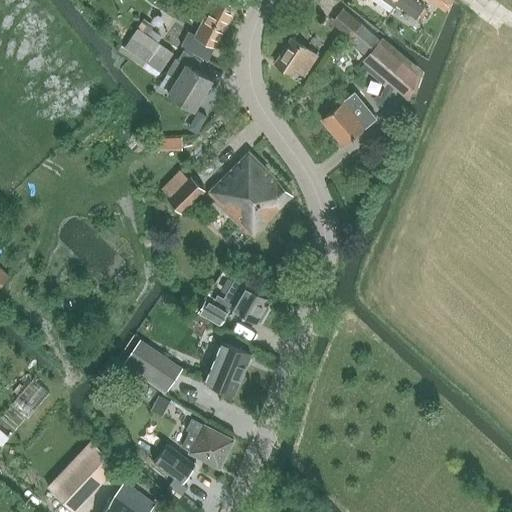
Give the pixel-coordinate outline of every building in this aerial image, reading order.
[(207,60),(214,48),(236,7),(223,0),(196,0),(195,2),(209,9),(195,35),(188,31),(180,45),(207,60)] [(330,0),(322,12),(334,20),(344,4),(338,0),(330,0)] [(389,0),(416,18),(424,8),(412,0),(389,0)] [(346,5),(333,22),(347,32),(359,15),(346,5)] [(155,26),(145,18),(125,47),(121,44),(117,51),(160,80),(166,72),(162,69),(174,52),(156,39),(159,34),(153,30),(155,26)] [(176,50),(187,29),(171,21),(161,42),(176,50)] [(364,22),(347,40),(366,57),(382,38),(364,22)] [(304,76),(317,56),(291,38),(275,63),(292,74),(295,69),(304,76)] [(364,63),(365,64),(363,66),(386,86),(381,96),(379,94),(374,97),(383,107),(393,85),(410,100),(416,92),(408,85),(421,70),(382,38),(366,57),(347,40),(367,58),(364,63)] [(193,109),(200,97),(211,79),(195,69),(201,59),(183,49),(177,60),(185,65),(168,94),(193,109)] [(343,145),(365,127),(351,110),(354,107),(346,98),(321,119),(343,145)] [(250,236),(292,195),(248,152),(207,194),(250,236)] [(181,212),(203,189),(190,176),(168,199),(181,212)] [(256,323),(270,300),(234,279),(223,300),(218,297),(214,305),(205,299),(198,312),(220,325),(227,312),(229,308),(256,323)] [(227,409),(251,354),(221,341),(198,397),(227,409)] [(137,368),(168,389),(181,369),(150,347),(137,368)] [(30,417),(50,393),(39,383),(18,408),(30,417)] [(219,468),(233,440),(191,418),(186,429),(189,431),(181,446),(190,451),(189,453),(219,468)] [(0,448),(10,438),(0,429),(0,448)] [(73,510),(116,465),(90,441),(47,486),(73,510)] [(181,495),(187,487),(181,482),(194,464),(166,443),(153,462),(174,477),(168,485),(181,495)] [(148,511),(154,504),(124,482),(102,511),(148,511)]
